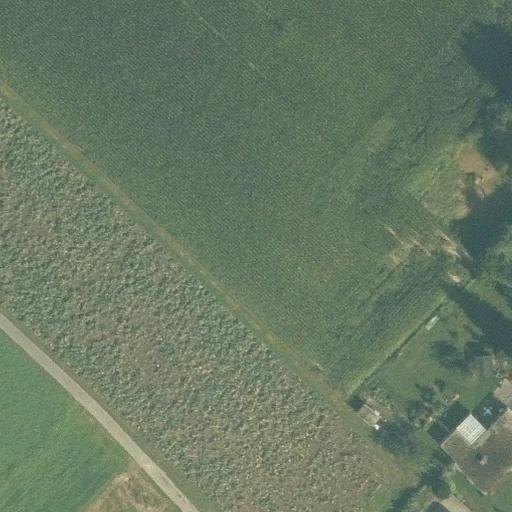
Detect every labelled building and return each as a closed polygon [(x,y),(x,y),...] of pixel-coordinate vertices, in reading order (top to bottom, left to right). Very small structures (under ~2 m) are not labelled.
[(490,351),(474,352),(474,373),(491,372),(490,351)] [(364,400),(355,409),(371,422),(379,413),(364,400)] [(453,460),(484,491),(485,489),(481,484),(509,456),(511,458),(511,412),(506,406),(487,426),(471,441),(456,425),(439,442),(455,458),(453,460)] [(471,410),(456,425),(471,441),(487,426),(471,410)] [(485,489),(511,462),(511,458),(509,456),(481,484),(485,489)]
